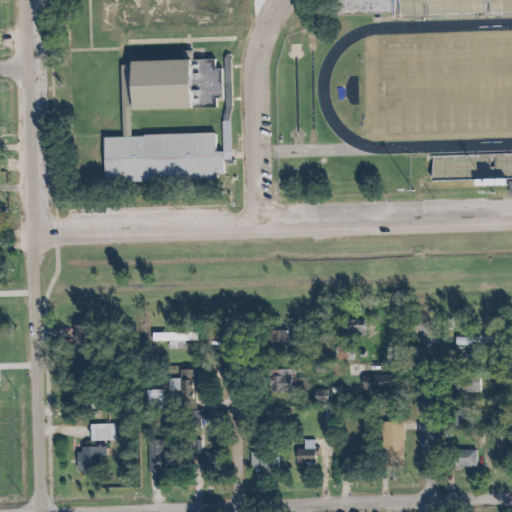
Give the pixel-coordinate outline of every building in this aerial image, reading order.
[(393,12),(392,0),(342,0),(342,13),(393,12)] [(443,14),(455,14),(455,0),(448,0),(448,8),(443,8),(443,14)] [(400,14),(430,14),(430,1),(403,1),(403,5),(400,5),(400,14)] [(108,136),(110,184),(221,181),(220,173),(227,173),(227,150),(218,151),(217,132),(108,136)] [(79,326),(80,344),(96,343),(95,325),(79,326)] [(171,348),(187,348),(187,340),(200,340),(200,331),(154,331),(154,341),(170,341),(171,348)] [(457,336),(457,346),(500,347),(500,337),(457,336)] [(299,368),(276,369),(277,391),(299,390),(299,368)] [(199,370),(182,369),(180,402),(197,403),(199,370)] [(393,374),(365,375),(366,391),(394,390),(393,374)] [(163,389),(151,389),(151,403),(163,402),(163,389)] [(92,393),(87,393),(87,408),(99,407),(98,397),(92,397),(92,393)] [(404,421),(384,421),(385,460),(405,460),(404,421)] [(91,423),(92,440),(116,440),(115,422),(91,423)] [(511,464),(511,435),(500,435),(501,464),(511,464)] [(317,439),(305,439),(305,450),(299,450),(298,466),(317,467),(317,439)] [(252,452),(252,468),(275,467),(275,442),(260,443),(260,451),(252,452)] [(106,446),(85,446),(86,478),(107,477),(106,446)] [(478,449),(461,448),(461,466),(477,466),(478,449)]
